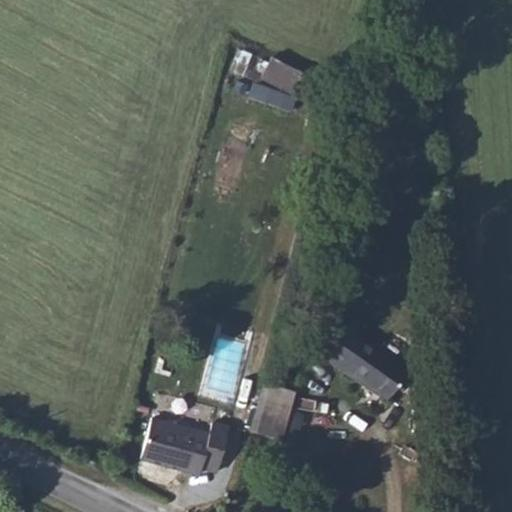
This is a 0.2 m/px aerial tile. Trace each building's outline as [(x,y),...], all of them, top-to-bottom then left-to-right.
[(290,52),(257,36),(248,55),(282,72),(290,52)] [(252,79),(247,94),(292,109),(297,94),(252,79)] [(408,368),(344,323),(324,355),(387,399),(408,368)] [(264,382),(250,430),(279,439),(293,391),(264,382)] [(208,433),(150,418),(140,458),(199,474),(200,467),(216,472),(228,426),(211,422),(208,433)]
